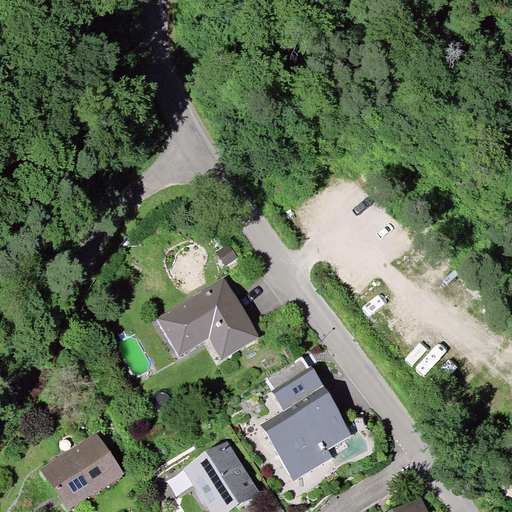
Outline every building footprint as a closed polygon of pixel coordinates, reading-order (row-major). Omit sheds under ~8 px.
[(216,252),(226,266),(238,257),(228,243),(216,252)] [(224,278),(156,319),(179,356),(209,337),(223,359),(260,336),(224,278)] [(272,391),(284,410),(260,425),(294,480),(332,457),(328,449),(352,435),(311,367),(272,391)] [(40,469),(67,510),(124,473),(97,432),(40,469)] [(228,441),(183,469),(210,511),(230,511),(260,493),(228,441)]
